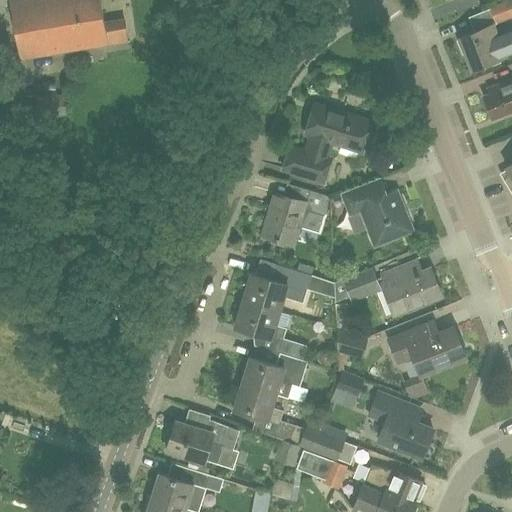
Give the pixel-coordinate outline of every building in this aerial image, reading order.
[(9,0),(18,59),(125,44),(122,22),(102,24),(99,0),(9,0)] [(511,0),(508,0),(490,7),(496,22),(511,16),(511,0)] [(463,55),(466,53),(472,69),(505,56),(504,56),(511,52),(511,29),(496,35),(492,25),(460,38),(460,39),(457,41),(463,55)] [(511,78),(492,87),(494,91),(483,96),(492,119),(511,110),(511,78)] [(37,118),(71,116),(69,94),(36,96),(37,118)] [(361,152),(371,121),(315,103),(305,134),(311,136),(306,151),(290,146),(283,169),(323,181),(330,159),(326,157),(331,142),(361,152)] [(374,248),(415,231),(398,188),(387,193),(381,177),(340,193),(349,216),(360,212),(374,248)] [(307,203),(283,195),(276,193),(262,235),(293,245),(299,227),(318,233),(330,196),(310,190),(307,203)] [(243,299),(279,311),(284,297),(303,303),(312,275),(283,266),(278,281),(251,273),(243,299)] [(382,290),(373,267),(334,282),(335,302),(348,297),(350,303),(382,290)] [(395,313),(440,296),(430,270),(422,273),(406,279),(401,267),(380,275),(395,313)] [(275,325),(279,311),(243,299),(235,326),(258,333),(254,345),(277,352),(302,360),(306,345),(283,338),(287,328),(275,325)] [(423,339),(418,327),(389,339),(398,362),(413,356),(421,375),(422,374),(465,357),(453,327),(440,333),(423,339)] [(336,329),(338,352),(362,359),(368,338),(336,329)] [(250,356),(241,383),(276,394),(289,398),(293,384),(299,386),(307,361),(302,360),(277,352),(273,363),(250,356)] [(364,378),(342,370),(334,390),(356,399),(364,378)] [(272,407),(276,394),(241,383),(233,410),(279,424),(283,411),(272,407)] [(410,388),(413,399),(432,394),(429,384),(410,388)] [(421,457),(432,429),(415,422),(420,409),(378,392),(370,414),(386,421),(378,440),(421,457)] [(205,431),(184,424),(175,421),(166,450),(204,462),(205,460),(218,464),(224,446),(233,449),(239,431),(209,419),(205,431)] [(299,444),(305,427),(284,421),(279,438),(299,444)] [(305,427),(299,444),(299,445),(337,460),(345,440),(306,425),(305,427)] [(367,459),(371,451),(351,442),(347,450),(367,459)] [(300,469),(302,447),(291,446),(289,468),(300,469)] [(348,466),(332,459),(322,482),(339,489),(348,466)] [(414,502),(422,482),(395,471),(371,465),(362,486),(352,508),(361,511),(412,511),(416,502),(414,502)] [(151,498),(195,511),(197,511),(209,475),(186,468),(182,480),(159,473),(151,498)] [(293,484),(275,479),(271,494),(290,499),(293,484)] [(195,511),(151,498),(146,511),(195,511)]
